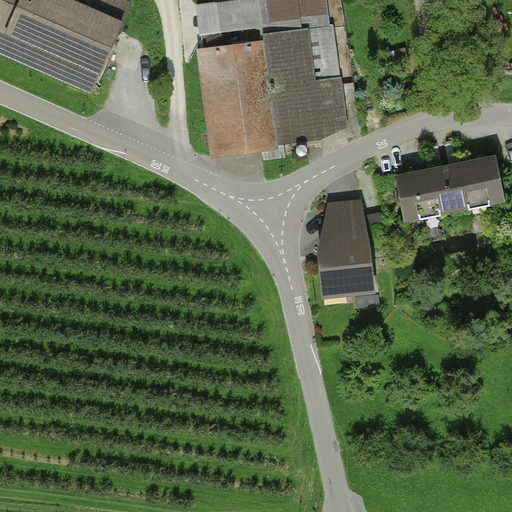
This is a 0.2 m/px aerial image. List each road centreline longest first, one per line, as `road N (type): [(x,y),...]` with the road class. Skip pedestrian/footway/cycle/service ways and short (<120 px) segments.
road 1 (unclassified): [(263,219),(296,305),(340,511)]
road 2 (unclassified): [(0,93),(187,174),(263,219)]
road 3 (residential): [(263,219),(310,181),(413,127),(461,114),(511,115)]
road 4 (track): [(187,174),(168,0)]
